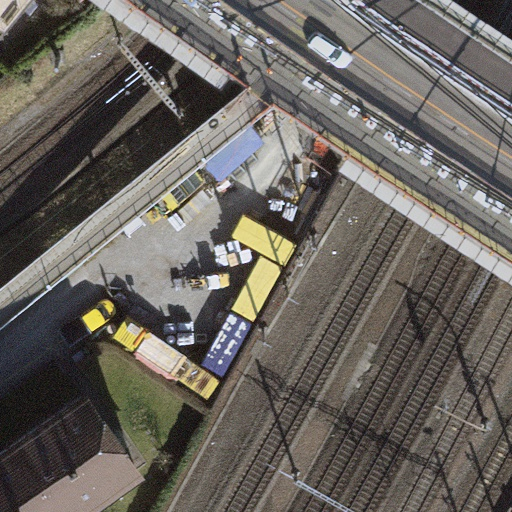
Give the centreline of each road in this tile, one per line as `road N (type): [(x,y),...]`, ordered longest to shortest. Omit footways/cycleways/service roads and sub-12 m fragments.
road 1 (secondary): [(511,166),(265,0)]
road 2 (track): [(91,282),(252,161)]
